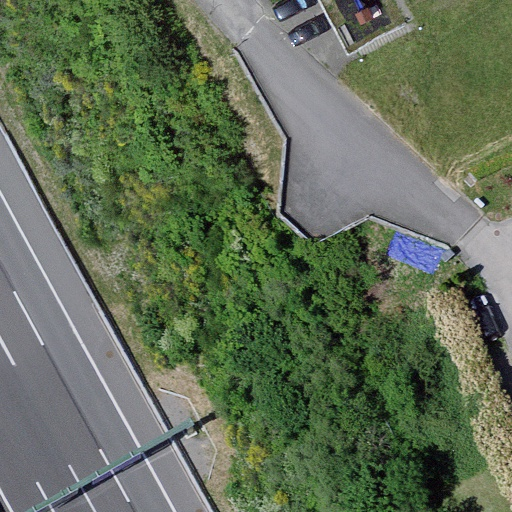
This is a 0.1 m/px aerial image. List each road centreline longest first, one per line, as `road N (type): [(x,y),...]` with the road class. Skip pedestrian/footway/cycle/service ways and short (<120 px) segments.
road 1 (residential): [(229,0),(493,256),(511,296)]
road 2 (motorway): [(72,504),(0,345)]
road 3 (motorway): [(72,504),(0,382)]
